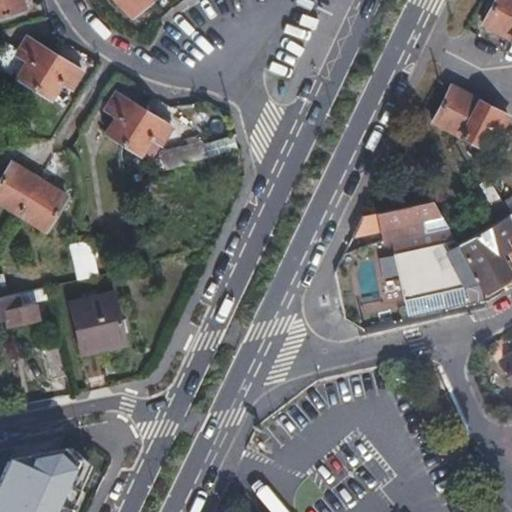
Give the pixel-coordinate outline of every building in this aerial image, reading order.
[(0,0),(0,14),(24,8),(21,0),(0,0)] [(147,0),(116,0),(132,15),(147,0)] [(511,38),(511,35),(511,0),(483,0),(474,19),(511,38)] [(294,62),(306,28),(290,22),(278,56),(294,62)] [(20,77),(35,86),(55,52),(28,36),(18,53),(30,59),(20,77)] [(55,52),(35,86),(50,95),(60,78),(73,87),(83,69),(55,52)] [(431,121),(460,136),(477,100),(449,86),(431,121)] [(122,139),(142,106),(116,90),(106,106),(117,113),(107,130),(122,139)] [(477,100),(460,136),(480,147),(487,131),(499,135),(506,123),(509,116),(477,100)] [(137,148),(142,140),(147,132),(161,140),(171,124),(142,106),(122,139),(137,148)] [(0,201),(16,211),(37,177),(10,160),(0,176),(0,201)] [(66,194),(37,177),(16,211),(45,230),(66,194)] [(476,296),(481,292),(460,252),(448,257),(443,246),(454,240),(432,199),(365,214),(356,235),(378,230),(381,240),(428,229),(435,242),(391,252),(399,283),(403,299),(462,284),(466,290),(476,296)] [(460,252),(481,292),(484,296),(510,282),(511,285),(511,284),(511,264),(510,262),(505,254),(511,250),(504,238),(511,233),(511,219),(508,213),(455,243),(460,252)] [(78,241),(84,266),(97,263),(91,238),(78,241)] [(455,243),(454,240),(443,246),(448,257),(460,252),(455,243)] [(365,292),(399,283),(391,252),(390,250),(357,258),(365,292)] [(79,353),(100,348),(122,343),(111,292),(67,302),(79,353)] [(0,318),(4,318),(5,322),(6,326),(36,319),(32,302),(17,306),(14,293),(0,296),(0,318)] [(57,340),(49,342),(42,344),(51,379),(65,375),(57,340)] [(511,356),(501,363),(511,381),(511,356)] [(0,511),(71,511),(91,469),(71,451),(7,462),(0,477),(0,511)]
